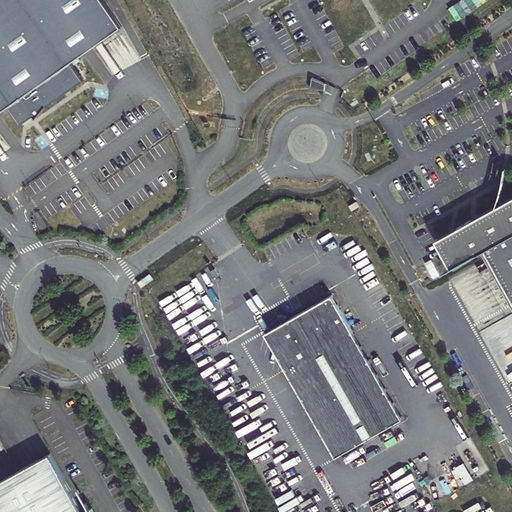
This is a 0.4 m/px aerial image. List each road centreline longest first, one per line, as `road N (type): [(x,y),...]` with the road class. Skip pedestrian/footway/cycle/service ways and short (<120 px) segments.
road 1 (residential): [(108,284),(283,160)]
road 2 (residential): [(204,511),(116,358),(113,330)]
road 3 (residential): [(61,359),(90,373),(172,511)]
road 4 (residential): [(328,162),(335,141),(313,116),(282,130),(283,160)]
